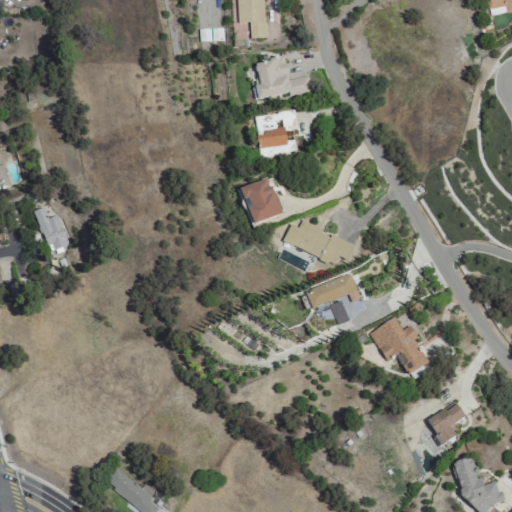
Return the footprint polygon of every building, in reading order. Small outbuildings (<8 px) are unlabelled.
[(235,0),(237,25),(248,24),(249,39),(264,39),(262,0),(235,0)] [(511,11),(511,0),(482,0),(487,18),(511,11)] [(218,41),(217,30),(198,30),(199,48),(210,48),(210,42),(218,41)] [(311,93),(308,77),(287,81),(283,59),(254,64),(257,87),(253,88),(256,100),(292,94),(292,97),(311,93)] [(295,131),(292,112),(252,118),(259,159),(295,154),(292,141),(285,142),(284,132),(295,131)] [(0,188),(10,185),(1,154),(0,153),(0,188)] [(282,216),(268,180),(238,192),(243,206),(244,205),(252,227),(282,216)] [(46,219),(42,208),(33,211),(47,252),(67,245),(56,215),(46,219)] [(352,246),(299,223),(296,229),(288,226),(280,244),(333,267),(337,258),(345,262),(352,246)] [(303,292),(310,310),(347,296),(349,303),(358,300),(348,274),(303,292)] [(367,334),(384,362),(399,353),(406,365),(401,368),(406,376),(426,364),(413,341),(415,339),(408,327),(400,332),(393,319),(367,334)] [(455,424),(463,418),(453,403),(424,422),(441,446),(455,437),(451,431),(457,426),(455,424)] [(467,511),(478,511),(502,505),(495,482),(480,486),(471,459),(453,464),(467,511)] [(139,489),(116,470),(104,485),(139,511),(155,511),(158,509),(147,501),(153,492),(143,484),(139,489)]
